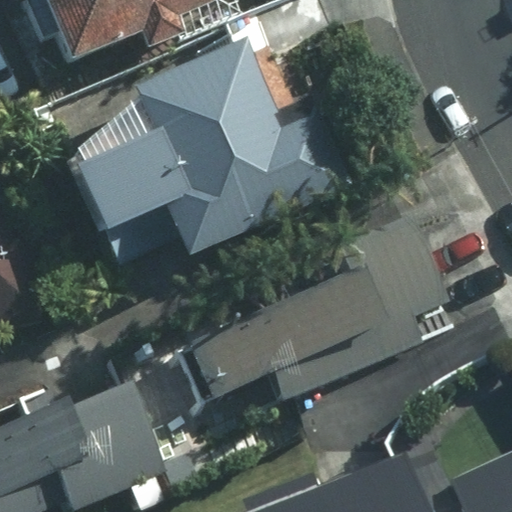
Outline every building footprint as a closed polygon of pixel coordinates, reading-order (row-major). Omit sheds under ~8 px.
[(39,0),(74,70),(136,40),(150,67),(191,47),(180,24),(216,7),(212,0),(39,0)] [(197,267),(347,192),(311,120),(286,132),(247,53),(143,104),(161,141),(74,184),(106,247),(171,215),(197,267)] [(26,197),(0,202),(0,326),(52,315),(26,197)] [(349,258),(357,276),(175,364),(201,418),(263,388),(276,415),(429,341),(420,324),(451,308),(412,227),(349,258)] [(95,511),(127,497),(133,511),(159,511),(168,508),(156,483),(177,473),(139,392),(64,427),(55,409),(0,434),(0,511),(52,511),(63,507),(65,511),(95,511)] [(440,511),(418,463),(310,511),(440,511)] [(511,511),(511,465),(460,488),(470,511),(511,511)]
